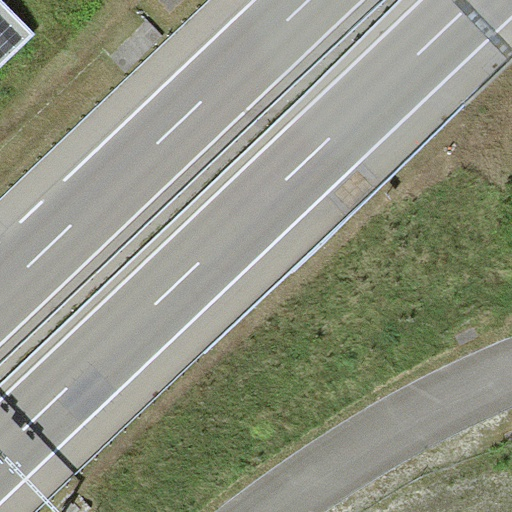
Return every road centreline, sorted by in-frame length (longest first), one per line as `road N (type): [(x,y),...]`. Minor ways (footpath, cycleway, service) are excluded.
road 1 (motorway): [(0,436),(463,0)]
road 2 (motorway): [(298,0),(0,283)]
